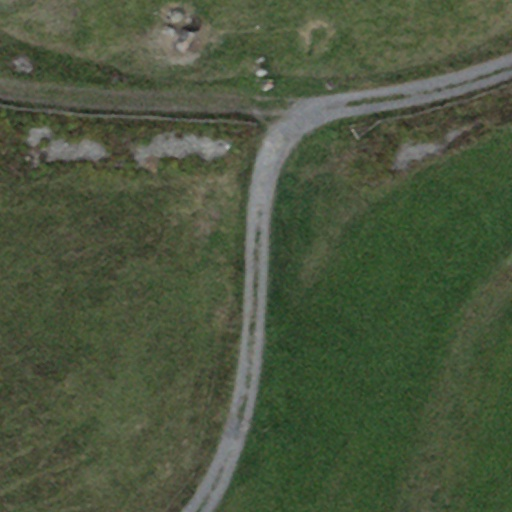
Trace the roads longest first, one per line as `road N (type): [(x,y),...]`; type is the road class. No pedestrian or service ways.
road 1 (track): [(198,511),(242,414),(266,175),(294,119)]
road 2 (track): [(294,119),(268,109),(0,89)]
road 3 (track): [(294,119),(511,62)]
